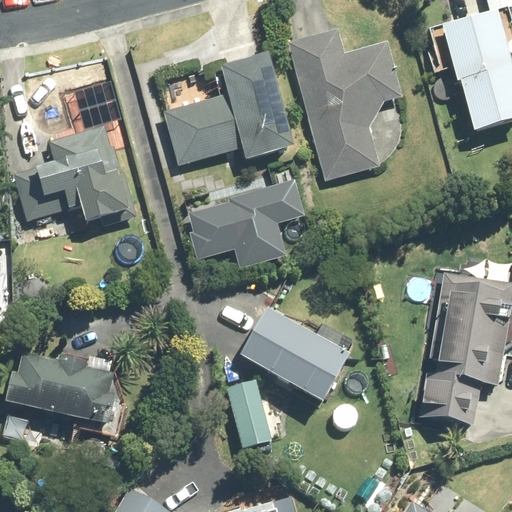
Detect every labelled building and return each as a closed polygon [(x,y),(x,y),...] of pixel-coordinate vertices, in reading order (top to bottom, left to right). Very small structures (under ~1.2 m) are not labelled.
[(511,51),(505,25),(450,40),(464,94),(467,93),(481,143),(511,134),(511,51)] [(260,30),(242,33),(247,61),(265,58),(260,30)] [(341,37),(291,50),(328,185),(383,170),(373,136),(389,108),(405,104),(390,49),(347,60),(341,37)] [(300,156),(276,66),(228,78),(234,99),(170,116),(184,170),(248,153),(252,169),(300,156)] [(59,169),(19,179),(32,226),(74,216),(74,219),(87,216),(91,234),(135,223),(116,152),(115,152),(110,132),(54,147),(59,169)] [(269,204),(271,205),(278,207),(280,206),(283,206),(285,205),(287,204),(289,202),(291,200),(292,198),(293,195),(294,193),(294,190),(293,188),(292,186),(291,183),(290,181),(288,180),(286,178),(284,177),(281,176),(279,176),(276,176),(274,177),(271,178),(269,179),(267,181),(266,183),(264,185),(264,188),(263,190),(263,193),(264,195),(264,198),(266,200),(267,202),(269,204)] [(0,255),(9,248),(0,238),(0,255)] [(12,268),(0,268),(0,284),(12,284),(12,268)] [(423,416),(422,427),(477,436),(484,395),(501,398),(511,335),(511,334),(504,333),(506,320),(511,320),(511,290),(446,279),(432,366),(445,369),(442,381),(430,379),(426,402),(429,402),(426,417),(423,416)] [(61,287),(65,305),(81,301),(77,283),(61,287)] [(275,320),(248,367),(331,414),(358,367),(354,365),(360,353),(330,336),(323,347),(275,320)] [(121,388),(95,381),(97,372),(65,366),(65,368),(30,359),(24,385),(19,384),(12,413),(117,438),(124,409),(116,408),(121,388)] [(231,394),(247,457),(276,448),(260,387),(231,394)] [(159,511),(132,495),(120,511),(159,511)]
